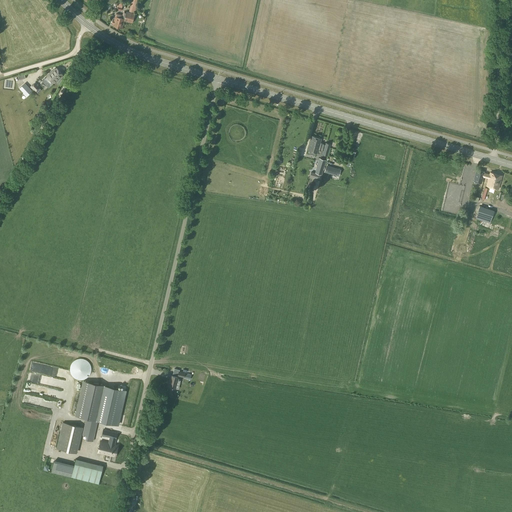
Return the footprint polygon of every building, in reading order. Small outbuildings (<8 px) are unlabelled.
[(132,0),(129,11),(134,13),(138,0),(132,0)] [(122,18),(118,17),(115,16),(114,20),(113,20),(112,23),(113,24),(112,26),(122,28),(124,20),(132,23),(135,14),(126,12),(124,19),(122,18)] [(45,79),(51,86),(51,85),(54,83),(55,83),(60,79),(59,78),(63,76),(58,69),(54,72),(48,76),(49,77),(46,79),(45,78),(45,79)] [(30,86),(35,92),(40,87),(36,82),(30,86)] [(28,95),(29,94),(29,93),(31,91),(24,83),(20,87),(19,88),(23,93),(26,97),(28,95)] [(312,136),(308,150),(317,153),(318,149),(323,151),(325,144),(322,144),(322,143),(320,142),(321,138),(312,136)] [(330,144),(326,143),(325,144),(323,151),(322,154),(327,156),(330,144)] [(319,159),(315,173),(321,175),(326,161),(319,159)] [(338,177),(340,170),(326,166),(324,172),(338,177)] [(473,181),(481,183),(484,172),(476,170),(473,181)] [(486,185),(498,189),(502,176),(490,172),(486,185)] [(481,184),(474,182),(470,198),(478,200),(481,184)] [(503,211),(481,205),(478,217),(496,223),(498,218),(493,216),(494,213),(501,216),(503,211)] [(91,371),(91,369),(91,368),(90,366),(89,364),(88,362),(86,361),(84,360),(82,360),(80,359),(78,360),(77,360),(75,361),(73,362),(72,364),(71,365),(70,367),(70,369),(70,371),(70,373),(71,375),(72,377),(74,378),(75,379),(77,380),(79,380),(81,380),(83,380),(85,379),(87,378),(88,377),(89,375),(90,373),(91,371)] [(168,386),(175,388),(178,377),(171,375),(168,386)] [(118,423),(125,390),(99,384),(84,381),(76,416),(86,418),(83,435),(87,436),(87,437),(86,437),(86,436),(85,436),(84,436),(83,436),(83,437),(83,438),(84,438),(84,439),(85,439),(86,438),(86,440),(93,441),(98,418),(107,420),(104,430),(103,430),(102,436),(110,438),(109,443),(114,444),(117,433),(115,433),(118,423)] [(74,452),(80,427),(63,423),(57,448),(74,452)] [(114,444),(109,443),(100,441),(97,453),(115,457),(118,445),(114,444)] [(154,457),(139,455),(138,469),(140,469),(139,478),(152,479),(154,457)] [(51,473),(99,485),(103,466),(76,459),(74,466),(54,461),(51,473)]
